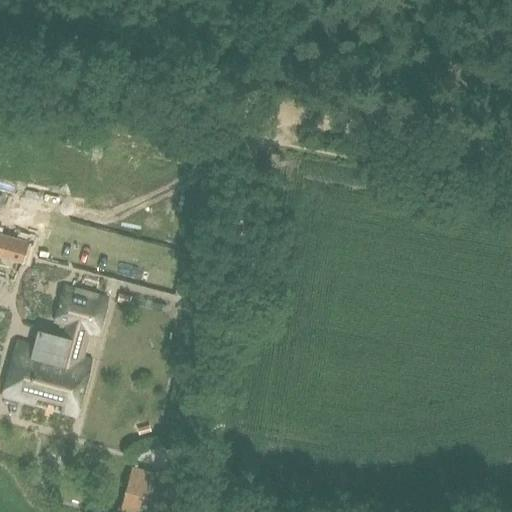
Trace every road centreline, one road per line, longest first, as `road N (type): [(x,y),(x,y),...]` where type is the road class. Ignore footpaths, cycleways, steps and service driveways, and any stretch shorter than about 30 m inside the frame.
road 1 (track): [(511,154),(0,66)]
road 2 (track): [(205,511),(261,108)]
